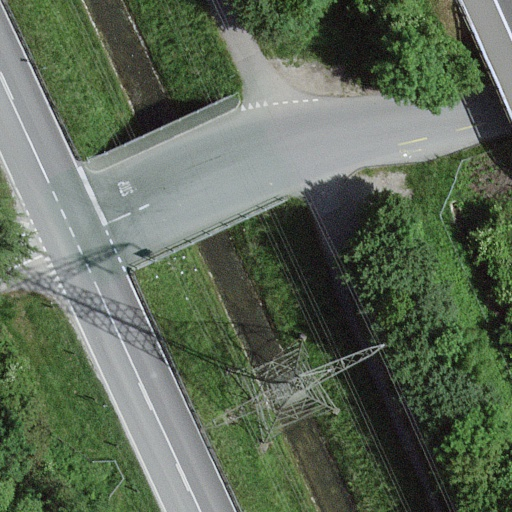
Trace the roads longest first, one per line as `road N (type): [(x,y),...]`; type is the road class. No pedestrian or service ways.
road 1 (unclassified): [(511,106),(290,149),(73,244)]
road 2 (track): [(445,511),(298,199),(290,149)]
road 3 (tertiary): [(73,244),(197,511)]
road 4 (tertiary): [(0,83),(73,244)]
